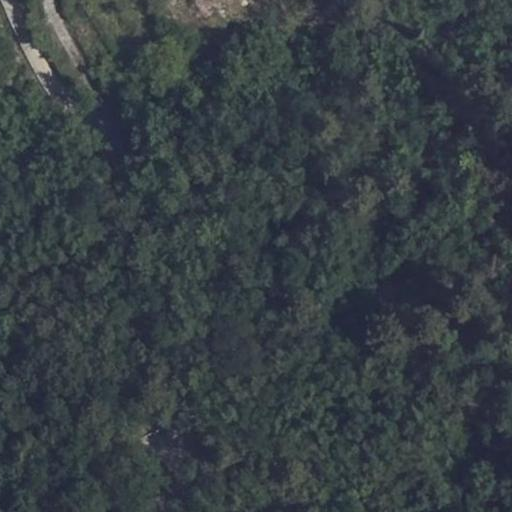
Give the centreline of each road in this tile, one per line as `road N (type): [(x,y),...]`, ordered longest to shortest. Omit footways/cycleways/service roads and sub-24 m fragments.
road 1 (unclassified): [(0,240),(84,175),(88,155),(88,134),(47,73),(14,0)]
road 2 (unclassified): [(166,511),(177,469),(161,445),(126,442),(78,465),(48,511)]
